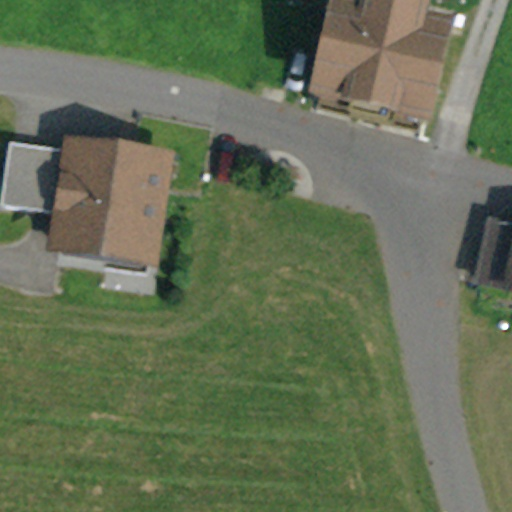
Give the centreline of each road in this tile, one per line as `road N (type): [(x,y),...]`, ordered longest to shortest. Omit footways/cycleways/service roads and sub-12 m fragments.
road 1 (residential): [(0,76),(156,100),(417,169)]
road 2 (residential): [(454,511),(410,287),(417,169)]
road 3 (track): [(448,177),(493,0)]
